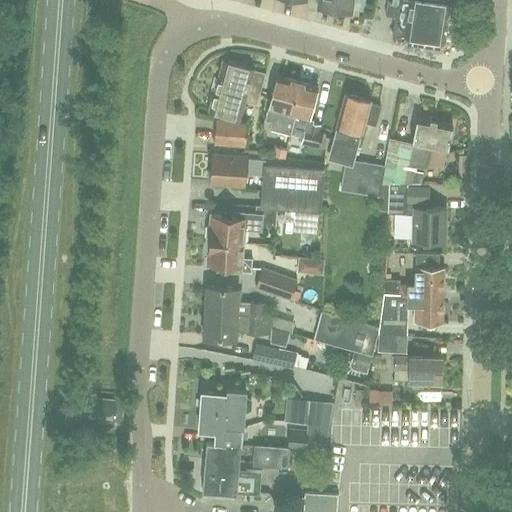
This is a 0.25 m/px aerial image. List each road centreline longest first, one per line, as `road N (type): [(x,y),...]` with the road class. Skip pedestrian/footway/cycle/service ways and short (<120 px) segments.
road 1 (primary): [(27,511),(60,0)]
road 2 (tertiary): [(140,511),(137,368),(157,80),(171,43),(191,26)]
road 3 (unclassified): [(479,511),(489,87)]
road 4 (tertiary): [(489,87),(246,28),(191,26)]
